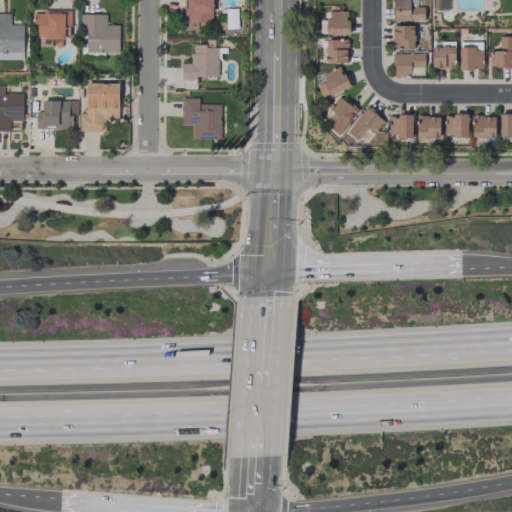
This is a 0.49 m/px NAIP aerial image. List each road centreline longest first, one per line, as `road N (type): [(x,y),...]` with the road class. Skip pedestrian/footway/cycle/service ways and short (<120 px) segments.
road 1 (motorway): [(511,342),(362,356),(0,365)]
road 2 (motorway): [(0,420),(511,400)]
road 3 (residential): [(0,168),(511,176)]
road 4 (motorway): [(266,270),(0,286)]
road 5 (motorway): [(271,511),(511,480)]
road 6 (motorway): [(481,265),(266,270)]
road 7 (residential): [(146,0),(145,168)]
road 8 (motorway): [(58,501),(195,511)]
road 9 (secondary): [(274,37),(272,169)]
road 10 (residential): [(383,86),(511,94)]
